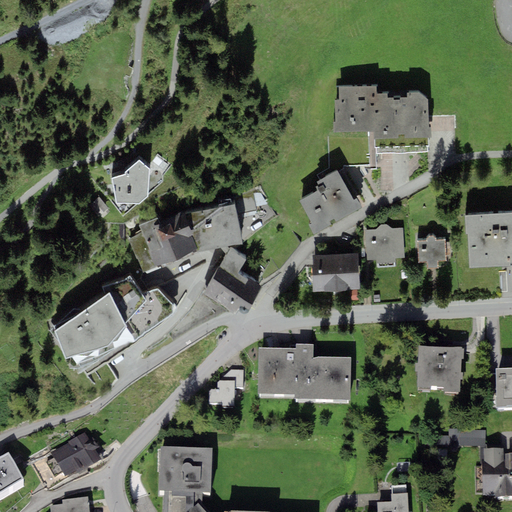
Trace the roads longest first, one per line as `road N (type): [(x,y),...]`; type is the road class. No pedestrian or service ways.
road 1 (residential): [(511,155),(449,163),(310,247),(284,275),(261,326)]
road 2 (residential): [(0,442),(92,407),(191,335),(237,318),(261,326)]
road 3 (residential): [(261,326),(511,309)]
road 4 (residential): [(125,511),(116,481),(124,461),(261,326)]
